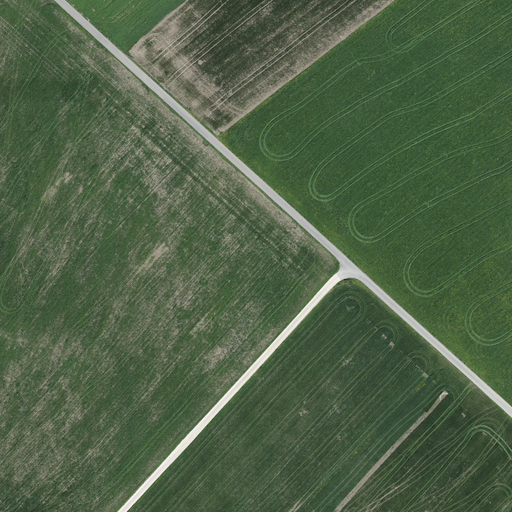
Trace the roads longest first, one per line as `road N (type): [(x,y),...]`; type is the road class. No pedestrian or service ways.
road 1 (residential): [(55,0),(511,411)]
road 2 (track): [(353,266),(124,511)]
